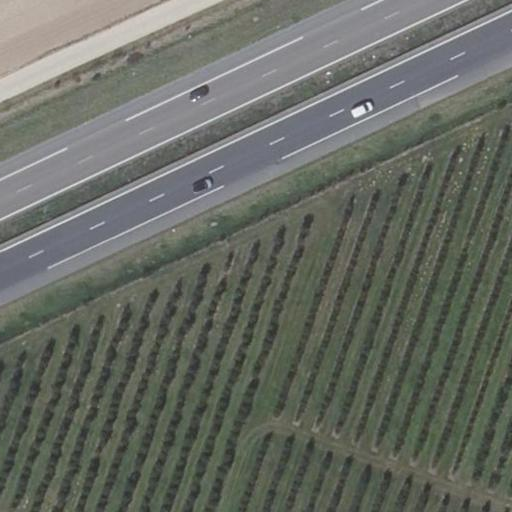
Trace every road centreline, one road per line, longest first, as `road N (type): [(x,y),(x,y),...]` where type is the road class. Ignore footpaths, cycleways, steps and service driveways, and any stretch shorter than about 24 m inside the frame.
road 1 (trunk): [(0,272),(511,30)]
road 2 (trunk): [(423,0),(0,199)]
road 3 (track): [(0,85),(183,0)]
